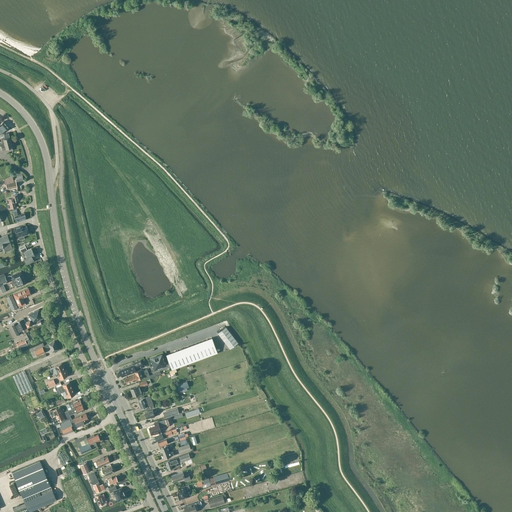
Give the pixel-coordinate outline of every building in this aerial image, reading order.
[(0,132),(1,134),(10,128),(4,121),(0,124),(0,132)] [(0,135),(0,138),(1,138),(3,143),(1,144),(1,146),(4,149),(7,149),(12,147),(10,137),(9,137),(8,133),(0,135)] [(12,175),(4,179),(4,182),(6,182),(7,189),(17,187),(16,180),(13,180),(12,175)] [(10,206),(8,206),(9,209),(10,208),(10,209),(15,208),(14,202),(19,201),(18,195),(17,195),(12,196),(13,198),(8,199),(10,206)] [(24,213),(15,216),(17,222),(26,219),(24,213)] [(22,225),(14,228),(16,232),(17,231),(19,237),(29,233),(26,226),(22,227),(22,225)] [(0,249),(3,248),(4,249),(4,248),(2,245),(10,242),(7,235),(0,237),(0,239),(1,242),(0,242),(0,249)] [(31,249),(25,252),(27,255),(23,257),(27,264),(34,261),(32,257),(34,256),(31,249)] [(5,275),(0,277),(0,285),(8,282),(7,280),(10,279),(12,279),(12,280),(13,280),(13,282),(14,283),(15,284),(16,286),(17,286),(16,286),(17,287),(17,286),(25,283),(26,283),(26,282),(24,278),(23,275),(21,271),(21,270),(20,270),(12,274),(11,274),(12,275),(11,275),(10,275),(9,275),(5,276),(5,275)] [(23,298),(31,294),(28,288),(13,294),(18,305),(25,302),(23,298)] [(12,311),(18,308),(12,295),(6,298),(12,311)] [(30,321),(26,323),(27,326),(36,322),(37,324),(40,322),(39,320),(43,318),(39,310),(28,315),(29,317),(28,318),(30,321)] [(27,326),(26,323),(24,319),(11,325),(17,336),(22,333),(23,333),(25,332),(24,329),(28,327),(27,326)] [(220,336),(228,330),(226,327),(217,333),(220,336)] [(228,330),(220,336),(222,339),(230,333),(228,330)] [(230,333),(222,339),(225,342),(233,336),(230,333)] [(233,336),(225,342),(227,346),(235,339),(233,336)] [(212,338),(166,355),(171,370),(217,353),(212,338)] [(238,343),(235,339),(227,346),(230,349),(238,343)] [(25,340),(17,344),(19,348),(27,345),(25,340)] [(54,341),(44,346),(45,349),(50,347),(52,352),(58,349),(54,341)] [(44,346),(43,343),(29,349),(33,358),(45,352),(42,347),(44,346)] [(156,357),(150,359),(154,369),(160,367),(165,365),(161,354),(156,357)] [(133,364),(119,370),(122,376),(136,371),(135,370),(145,366),(144,363),(142,364),(140,360),(133,363),(133,364)] [(57,373),(64,370),(61,363),(54,367),(55,370),(56,370),(57,373)] [(67,376),(64,370),(57,373),(58,375),(57,376),(59,380),(67,376)] [(135,374),(124,379),(126,384),(143,378),(140,370),(135,372),(135,374)] [(21,395),(33,389),(27,376),(25,371),(13,376),(21,395)] [(139,385),(130,389),(133,395),(141,392),(141,391),(143,390),(142,387),(151,383),(149,379),(139,383),(140,386),(139,386),(139,385)] [(61,393),(65,391),(72,388),(69,382),(58,386),(60,393),(61,393)] [(65,391),(61,393),(62,395),(63,395),(65,399),(75,395),(72,388),(65,391)] [(147,410),(154,408),(150,396),(138,400),(141,408),(146,407),(147,410)] [(75,407),(82,404),(82,403),(81,401),(80,401),(80,399),(76,400),(72,401),(73,402),(70,403),(72,406),(74,405),(75,407)] [(75,407),(68,411),(70,415),(77,412),(78,413),(81,412),(81,411),(84,410),(83,408),(84,407),(83,405),(82,405),(82,404),(75,407)] [(48,410),(51,417),(55,416),(62,413),(60,407),(53,410),(52,408),(48,410)] [(178,409),(163,413),(165,418),(179,414),(178,409)] [(198,409),(185,413),(186,417),(199,413),(198,409)] [(152,410),(144,412),(146,418),(151,417),(151,418),(155,417),(154,416),(158,415),(157,414),(156,411),(153,412),(152,410)] [(68,411),(62,413),(55,416),(51,417),(55,425),(59,423),(59,424),(71,418),(70,415),(68,411)] [(73,431),(71,426),(72,426),(71,422),(75,421),(76,424),(77,424),(78,426),(78,427),(84,424),(83,421),(88,419),(87,417),(88,416),(87,414),(86,414),(86,413),(73,419),(60,424),(64,435),(73,431)] [(167,426),(172,424),(170,418),(154,423),(155,425),(149,427),(151,435),(161,432),(159,426),(166,424),(167,426)] [(162,433),(154,436),(156,442),(164,439),(164,438),(173,435),(171,430),(162,434),(162,433)] [(82,454),(92,449),(91,447),(96,445),(95,442),(100,440),(100,439),(100,438),(99,437),(98,434),(94,436),(94,435),(90,437),(81,441),(80,438),(75,440),(78,447),(79,447),(82,454)] [(159,448),(161,453),(169,451),(168,449),(171,448),(170,444),(167,445),(159,448)] [(179,454),(191,449),(189,444),(177,448),(179,454)] [(169,451),(161,453),(163,459),(171,456),(174,455),(172,451),(169,452),(169,451)] [(179,456),(181,462),(190,459),(188,453),(179,456)] [(98,467),(110,462),(109,461),(109,460),(108,459),(107,456),(103,458),(103,457),(99,459),(100,459),(96,461),(98,467)] [(168,469),(175,467),(177,466),(176,463),(177,461),(179,460),(178,457),(165,461),(168,469)] [(27,508),(29,511),(56,500),(40,461),(12,473),(25,503),(10,509),(11,511),(14,511),(26,507),(27,508)] [(83,474),(91,471),(87,462),(79,465),(83,474)] [(112,468),(111,465),(102,469),(105,475),(114,472),(113,471),(114,470),(113,467),(112,468)] [(190,479),(187,470),(183,472),(171,476),(173,482),(184,478),(185,481),(190,479)] [(97,480),(94,472),(89,475),(92,482),(97,480)] [(214,477),(209,479),(211,485),(229,480),(228,476),(231,475),(230,472),(214,477)] [(117,479),(116,476),(112,478),(111,477),(105,480),(107,483),(109,482),(111,485),(118,482),(118,481),(118,480),(117,479)] [(99,482),(93,484),(96,492),(102,490),(99,482)] [(115,486),(108,489),(110,493),(114,491),(118,501),(126,498),(125,497),(124,494),(123,491),(121,488),(117,490),(115,486)] [(179,500),(189,497),(185,486),(177,489),(178,492),(177,492),(178,494),(177,494),(179,500)] [(100,494),(95,496),(98,502),(99,505),(100,505),(104,503),(103,500),(105,499),(103,494),(101,495),(101,494),(100,494)] [(225,494),(222,495),(208,500),(210,507),(225,503),(227,502),(225,494)] [(184,506),(185,511),(184,511),(194,511),(196,511),(195,506),(196,505),(197,507),(200,506),(199,502),(194,503),(184,506)]
